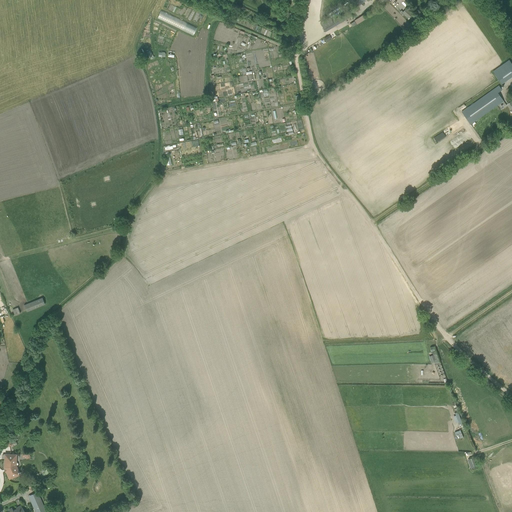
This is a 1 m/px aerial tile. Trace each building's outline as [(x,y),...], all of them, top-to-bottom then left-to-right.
[(412,14),(406,9),(403,12),(408,18),(412,14)] [(325,32),(352,16),(349,10),(330,22),(329,20),(321,24),(325,32)] [(161,11),(158,19),(184,30),(187,22),(161,11)] [(492,71),(501,84),(511,75),(511,64),(509,60),(492,71)] [(470,124),(499,104),(503,101),(497,93),(501,90),(498,86),(462,112),(470,124)] [(445,131),(447,136),(463,127),(461,123),(445,131)] [(446,146),(449,152),(472,141),(469,134),(446,146)] [(27,311),(46,305),(44,298),(24,304),(27,311)] [(428,356),(431,363),(438,361),(433,349),(430,350),(432,355),(428,356)] [(17,454),(5,454),(5,460),(6,460),(6,466),(9,473),(7,473),(9,478),(20,474),(18,469),(16,469),(15,466),(13,466),(13,461),(15,461),(17,460),(17,454)] [(473,457),(467,459),(470,469),(476,466),(473,457)] [(40,498),(31,502),(35,511),(40,511),(45,510),(40,498)]
